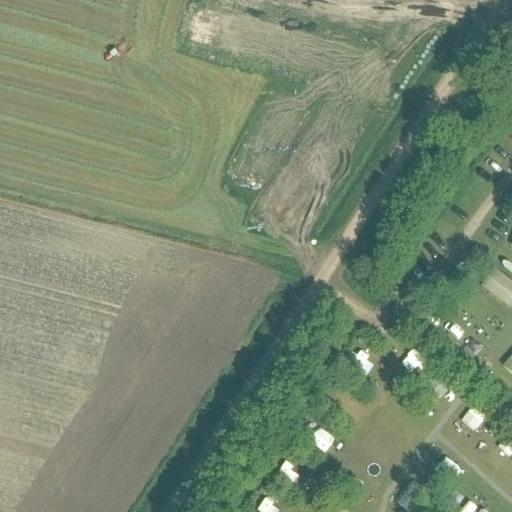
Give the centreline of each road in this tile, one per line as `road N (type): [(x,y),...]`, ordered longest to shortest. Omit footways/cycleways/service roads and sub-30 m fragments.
road 1 (unclassified): [(170,511),(504,0)]
road 2 (unknown): [(320,280),(345,314),(364,320),(399,306),(511,150)]
